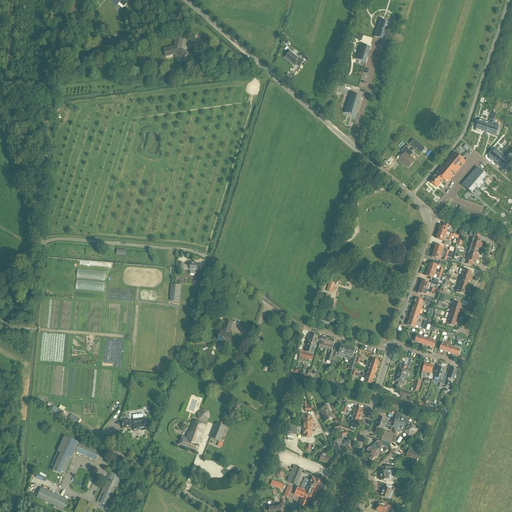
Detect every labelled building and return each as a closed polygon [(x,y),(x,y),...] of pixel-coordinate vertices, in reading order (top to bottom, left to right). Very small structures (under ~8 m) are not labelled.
[(379,20),(375,33),(385,36),(389,23),(379,20)] [(164,49),(166,57),(170,56),(169,55),(176,53),(178,53),(178,56),(183,60),(188,54),(183,50),(180,50),(180,48),(182,47),(184,38),(176,36),(174,47),(164,49)] [(360,45),(356,58),(366,61),(371,48),(360,45)] [(296,65),(299,67),(304,62),(301,59),(300,60),(290,52),(285,58),(295,66),(296,65)] [(361,97),(351,94),(345,112),(355,115),(361,97)] [(486,132),(489,122),(479,119),(475,129),(486,132)] [(499,125),(489,122),(486,132),(496,135),(499,125)] [(410,144),(421,154),(425,149),(414,140),(410,144)] [(412,153),(406,148),(406,147),(402,152),(404,154),(399,160),(402,162),(409,168),(415,161),(410,156),(413,153),(412,153)] [(496,163),(503,155),(495,148),(488,157),(496,163)] [(430,182),(436,188),(443,180),(447,184),(465,162),(454,153),(436,174),(436,175),(430,182)] [(511,162),(503,155),(496,163),(505,170),(511,162)] [(473,175),(484,183),(489,177),(478,169),(473,175)] [(473,175),(468,181),(478,189),(484,183),(473,175)] [(478,189),(468,181),(463,187),(473,196),(478,189)] [(440,226),(438,233),(452,237),(453,234),(446,232),(448,229),(450,230),(450,227),(444,224),(443,227),(440,226)] [(473,237),(471,243),(481,246),(482,243),(480,243),(481,240),(479,239),(480,236),(480,235),(471,232),(469,236),(473,237)] [(452,237),(438,233),(436,239),(443,241),(445,237),(448,238),(447,240),(451,241),(452,237)] [(471,243),(469,249),(477,252),(479,248),(480,249),(481,246),(471,243)] [(436,245),(433,252),(442,254),(452,258),(453,253),(446,250),(445,252),(442,251),(443,248),(436,245)] [(468,252),(467,255),(477,258),(478,255),(477,255),(477,252),(469,249),(466,248),(466,250),(466,252),(468,252)] [(451,259),(452,258),(442,254),(433,252),(431,258),(439,260),(440,257),(443,258),(443,260),(446,261),(447,258),(451,259)] [(477,258),(467,255),(466,260),(462,259),(461,263),(471,266),(472,263),(472,262),(474,263),(475,260),(476,260),(477,258)] [(430,263),(427,270),(442,274),(443,270),(440,268),(439,270),(436,269),(437,266),(439,266),(439,263),(433,261),(432,264),(430,263)] [(183,264),(180,263),(179,269),(190,271),(190,274),(195,274),(195,271),(197,271),(197,264),(190,263),(190,266),(183,265),(183,264)] [(463,269),(461,276),(471,279),(471,276),(470,275),(471,272),(463,269)] [(442,274),(427,270),(425,276),(433,279),(434,275),(437,276),(437,278),(440,279),(442,274)] [(461,276),(459,281),(467,284),(468,280),(470,281),(471,279),(461,276)] [(419,287),(434,292),(435,289),(430,288),(431,284),(430,284),(429,283),(422,281),(419,287)] [(459,281),(457,287),(467,290),(468,287),(466,287),(467,284),(459,281)] [(170,301),(178,302),(180,286),(172,285),(170,301)] [(434,292),(419,287),(417,293),(425,296),(426,293),(433,295),(434,292)] [(467,290),(457,287),(455,293),(464,295),(465,292),(466,292),(467,290)] [(416,299),(413,306),(421,308),(423,302),(416,299)] [(452,302),(451,308),(460,311),(461,308),(460,307),(461,304),(452,302)] [(421,308),(413,306),(411,313),(412,312),(415,313),(415,314),(419,316),(421,308)] [(451,308),(449,313),(457,316),(458,312),(460,313),(460,311),(451,308)] [(411,313),(409,320),(420,323),(421,320),(418,319),(419,316),(415,314),(415,313),(412,312),(411,313)] [(449,313),(447,319),(457,322),(458,319),(456,319),(457,316),(449,313)] [(457,322),(447,319),(445,325),(454,327),(455,324),(456,324),(457,322)] [(420,323),(409,320),(407,326),(415,328),(416,325),(419,326),(420,323)] [(232,324),(226,321),(222,332),(221,332),(218,341),(229,345),(232,336),(229,334),(232,324)] [(414,342),(421,344),(423,337),(417,335),(414,342)] [(319,347),(325,349),(327,345),(328,345),(330,339),(322,337),(319,347)] [(421,344),(427,346),(430,338),(428,337),(427,339),(423,337),(421,344)] [(430,338),(427,346),(433,348),(436,341),(432,340),(432,339),(430,338)] [(327,345),(325,349),(329,350),(329,353),(329,354),(327,361),(331,362),(334,352),(332,352),(331,352),(332,350),(332,351),(335,340),(330,339),(328,345),(327,345)] [(439,350),(445,352),(448,344),(446,343),(445,345),(441,343),(439,350)] [(445,352),(452,354),(454,347),(450,346),(450,345),(448,344),(445,352)] [(339,354),(345,356),(348,347),(341,345),(339,354)] [(348,347),(345,356),(345,358),(350,360),(351,357),(352,358),(354,349),(348,347)] [(454,347),(452,354),(458,357),(460,349),(454,347)] [(299,362),(302,363),(302,365),(304,366),(306,360),(306,359),(308,355),(305,354),(303,359),(300,358),(299,362)] [(357,355),(354,355),(354,354),(350,366),(349,365),(348,369),(353,370),(357,355)] [(399,367),(397,375),(401,376),(407,358),(404,357),(402,361),(405,362),(404,365),(403,364),(402,364),(401,364),(400,367),(400,368),(399,367)] [(408,370),(409,366),(409,365),(410,366),(411,363),(410,363),(411,360),(407,358),(401,376),(406,378),(406,377),(409,378),(408,378),(410,374),(407,373),(408,370)] [(426,376),(429,364),(424,363),(422,372),(421,378),(425,379),(426,376)] [(369,367),(368,371),(375,373),(377,367),(366,364),(365,366),(369,367)] [(439,388),(442,389),(446,377),(445,377),(443,376),(445,370),(438,368),(434,377),(439,379),(438,383),(440,383),(439,388)] [(451,368),(447,380),(445,386),(449,387),(451,379),(453,380),(457,370),(451,368)] [(363,373),(362,376),(373,380),(375,373),(368,371),(367,375),(363,373)] [(356,376),(358,377),(365,379),(364,383),(371,385),(373,380),(362,376),(357,374),(356,376)] [(406,378),(401,376),(397,375),(394,382),(397,382),(395,386),(400,388),(401,384),(403,384),(406,378)] [(319,410),(322,416),(330,413),(330,412),(332,411),(336,409),(334,405),(330,407),(328,403),(325,405),(326,406),(319,410)] [(351,409),(351,411),(361,415),(363,409),(355,407),(354,410),(351,409)] [(198,413),(199,419),(205,421),(209,417),(208,412),(203,410),(198,413)] [(353,415),(352,418),(359,420),(361,415),(351,411),(350,414),(353,415)] [(330,413),(322,416),(325,422),(333,419),(330,413)] [(303,419),(303,427),(312,427),(312,419),(310,419),(310,415),(303,415),(303,418),(303,419)] [(400,415),(397,422),(402,423),(403,422),(413,434),(416,430),(407,419),(406,420),(402,416),(400,415)] [(359,421),(359,420),(352,418),(348,417),(347,420),(351,421),(350,424),(358,426),(359,421)] [(377,417),(376,422),(387,426),(388,426),(395,428),(397,422),(397,421),(394,420),(392,419),(391,422),(389,424),(387,423),(387,421),(377,417)] [(122,421),(123,429),(130,428),(130,426),(133,426),(134,432),(142,431),(146,431),(146,427),(145,427),(144,421),(143,421),(143,422),(139,422),(133,423),(130,424),(129,420),(122,421)] [(182,437),(179,445),(197,451),(206,426),(192,421),(186,439),(182,437)] [(387,426),(376,422),(374,427),(375,427),(373,433),(377,434),(379,428),(384,430),(385,428),(387,428),(387,426)] [(402,423),(397,422),(395,428),(394,431),(397,431),(398,432),(399,433),(401,431),(399,428),(399,427),(400,426),(404,430),(409,437),(413,434),(403,422),(402,423)] [(210,438),(220,442),(226,428),(226,427),(216,424),(216,425),(210,438)] [(297,426),(286,425),(285,433),(296,434),(297,426)] [(338,425),(340,432),(342,438),(347,436),(348,436),(350,429),(339,425),(338,425)] [(312,427),(303,427),(303,434),(302,434),(302,438),(310,438),(310,434),(312,434),(312,427)] [(381,440),(381,441),(389,443),(391,444),(392,444),(395,435),(394,435),(384,432),(383,434),(384,434),(382,440),(381,440)] [(51,467),(54,468),(53,471),(60,475),(62,472),(65,473),(79,443),(65,437),(51,467)] [(336,448),(336,450),(344,446),(343,445),(345,445),(344,443),(344,442),(343,439),(332,443),(335,449),(336,448)] [(349,440),(344,442),(344,443),(345,445),(346,447),(343,448),(345,452),(350,450),(349,448),(350,447),(351,446),(352,443),(351,440),(350,441),(349,440)] [(366,454),(366,456),(370,461),(375,458),(377,457),(377,456),(380,453),(378,450),(382,447),(379,443),(378,441),(377,442),(376,443),(375,443),(375,444),(370,448),(367,450),(368,452),(366,454)] [(100,453),(80,444),(76,453),(96,461),(98,457),(100,453)] [(344,446),(336,450),(337,452),(336,452),(335,453),(336,455),(337,455),(338,455),(345,452),(343,448),(346,447),(345,445),(343,445),(344,446)] [(410,447),(408,450),(406,457),(415,461),(419,451),(410,447)] [(321,457),(319,461),(327,464),(330,458),(325,456),(326,456),(322,454),(319,453),(318,456),(321,457)] [(302,470),(293,466),(287,482),(296,486),(302,470)] [(276,474),(278,478),(283,477),(284,473),(282,470),(277,470),(276,474)] [(97,502),(108,507),(110,505),(123,477),(112,472),(97,502)] [(307,479),(306,481),(321,488),(323,485),(321,484),(322,481),(322,480),(317,478),(317,479),(312,477),(310,480),(307,479)] [(321,488),(306,481),(303,490),(298,488),(295,495),(302,498),(300,503),(301,504),(300,506),(305,509),(307,504),(308,504),(309,501),(312,502),(316,493),(317,493),(319,489),(320,490),(321,488)] [(399,493),(400,489),(401,489),(387,485),(386,485),(387,486),(386,488),(385,488),(384,487),(380,496),(388,499),(391,492),(393,493),(394,492),(399,493)] [(289,486),(284,497),(288,498),(293,487),(289,486)] [(37,498),(63,509),(67,500),(41,489),(37,498)] [(281,503),(274,505),(275,511),(281,511),(282,511),(285,510),(285,511),(286,511),(284,500),(281,501),(281,503)] [(76,511),(91,511),(94,506),(81,501),(76,511)] [(380,511),(389,511),(391,506),(382,503),(382,504),(378,503),(379,504),(378,507),(377,506),(376,510),(380,511)]
